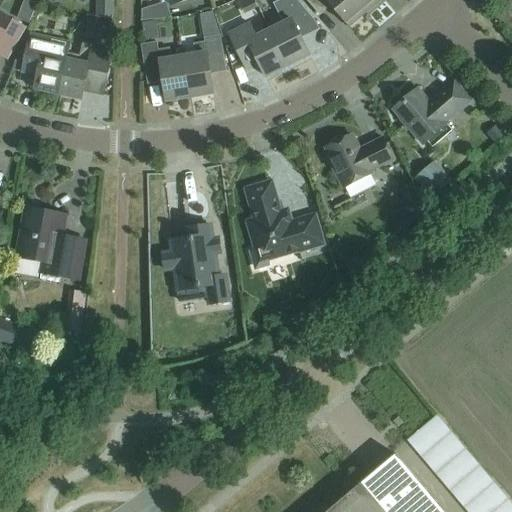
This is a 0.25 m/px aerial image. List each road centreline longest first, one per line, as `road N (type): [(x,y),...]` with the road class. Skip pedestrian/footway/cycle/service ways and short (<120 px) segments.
road 1 (unclassified): [(144,511),(511,203)]
road 2 (residential): [(438,6),(356,73),(248,126),(193,138),(95,141),(0,117)]
